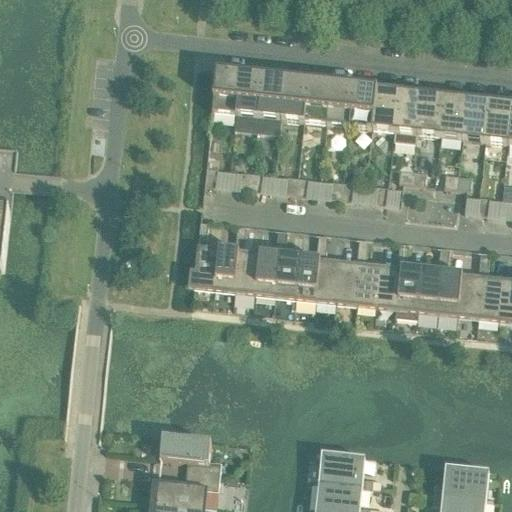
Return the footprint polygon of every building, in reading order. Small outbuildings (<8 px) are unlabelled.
[(213,117),(236,120),(240,79),(217,77),(213,117)] [(236,120),(259,122),(263,82),(240,79),(236,120)] [(259,122),(281,125),(286,84),(263,82),(259,122)] [(281,125),(304,127),(309,87),(286,84),(281,125)] [(304,127),(327,130),(331,89),(309,87),(304,127)] [(327,130),(350,132),(354,92),(331,89),(327,130)] [(350,132),(372,135),(377,94),(354,92),(350,132)] [(372,135),(395,137),(399,96),(377,94),(372,135)] [(395,137),(418,140),(422,99),(399,96),(395,137)] [(418,140),(440,142),(445,101),(422,99),(418,140)] [(440,142),(463,145),(467,104),(445,101),(440,142)] [(463,145),(486,147),(490,106),(467,104),(463,145)] [(486,147),(508,149),(511,113),(511,108),(490,106),(486,147)] [(205,190),(217,191),(219,176),(207,174),(205,190)] [(399,188),(412,190),(414,176),(400,175),(399,188)] [(414,176),(412,190),(426,191),(427,178),(414,176)] [(240,194),(251,195),(253,179),(241,178),(240,194)] [(253,179),(251,195),(262,196),(264,181),(253,179)] [(444,193),(457,194),(459,181),(446,180),(444,193)] [(459,181),(457,194),(471,196),(472,183),(459,181)] [(285,199),(296,200),(298,184),(287,183),(285,199)] [(298,184),(296,200),(308,201),(310,185),(298,184)] [(330,203),(342,205),(343,189),(332,188),(330,203)] [(343,189),(342,205),(353,206),(355,190),(343,189)] [(376,208),(386,209),(387,210),(389,192),(377,191),(377,193),(376,208)] [(480,202),(478,218),(478,219),(489,221),(491,205),(491,203),(480,202)] [(0,274),(4,275),(10,216),(0,216),(0,274)] [(209,229),(201,228),(199,243),(207,244),(209,229)] [(236,244),(246,245),(247,234),(249,234),(249,233),(235,232),(235,233),(237,233),(236,244)] [(277,249),(286,250),(288,238),(290,239),(290,238),(276,236),(276,237),(278,237),(277,249)] [(317,253),(327,254),(328,243),(330,243),(331,242),(316,241),(318,242),(317,253)] [(235,256),(240,256),(244,257),(246,245),(236,244),(235,256)] [(358,257),(367,258),(369,247),(371,247),(371,246),(357,245),(357,246),(359,246),(358,257)] [(275,260),(280,261),(285,261),(286,250),(277,249),(275,260)] [(398,262),(408,263),(409,251),(412,252),(412,251),(397,249),(397,250),(400,250),(398,262)] [(193,294),(215,297),(219,254),(199,252),(196,277),(191,276),(191,277),(189,294),(193,294)] [(316,265),(321,265),(326,266),(327,254),(317,253),(316,265)] [(215,297),(235,299),(240,256),(235,256),(219,254),(215,297)] [(439,266),(448,267),(450,256),(452,256),(452,255),(438,254),(440,255),(439,266)] [(235,299),(255,301),(260,259),(244,257),(240,256),(235,299)] [(358,257),(357,269),(361,269),(366,270),(367,258),(358,257)] [(480,270),(489,271),(490,260),(493,260),(493,259),(478,258),(478,259),(481,259),(480,270)] [(255,301),(276,303),(280,261),(275,260),(260,259),(255,301)] [(276,303),(296,306),(301,263),(285,261),(280,261),(276,303)] [(397,273),(402,274),(407,274),(408,263),(398,262),(397,273)] [(296,306),(316,308),(321,265),(316,265),(301,263),(296,306)] [(316,308),(337,310),(341,267),(326,266),(321,265),(316,308)] [(439,266),(438,278),(442,278),(447,279),(448,267),(439,266)] [(337,310),(357,312),(361,269),(357,269),(341,267),(337,310)] [(357,312),(377,314),(382,272),(366,270),(361,269),(357,312)] [(478,282),(483,283),(488,283),(489,271),(480,270),(478,282)] [(396,323),(397,323),(402,274),(397,273),(382,272),(377,314),(397,316),(396,323)] [(397,323),(417,326),(422,276),(407,274),(402,274),(397,323)] [(422,276),(417,326),(418,326),(418,319),(438,321),(442,278),(438,278),(422,276)] [(438,321),(458,323),(463,280),(447,279),(442,278),(438,321)] [(458,323),(479,325),(483,283),(478,282),(463,280),(458,323)] [(479,325),(499,327),(503,285),(488,283),(483,283),(479,325)] [(499,327),(511,328),(511,285),(503,285),(499,327)] [(188,468),(187,479),(222,483),(224,469),(212,468),(214,448),(163,442),(161,465),(188,468)] [(313,489),(321,490),(321,489),(361,494),(372,495),(373,494),(373,485),(362,484),(364,464),(324,460),(321,486),(313,485),(313,489)] [(434,492),(433,501),(484,507),(493,508),(493,504),(485,504),(488,477),(448,473),(446,493),(434,492)] [(158,488),(156,510),(175,511),(219,511),(222,483),(187,479),(186,491),(158,488)] [(358,511),(361,494),(321,489),(321,490),(318,511),(358,511)] [(444,511),(443,511),(483,511),(484,507),(433,501),(432,510),(444,511)]
